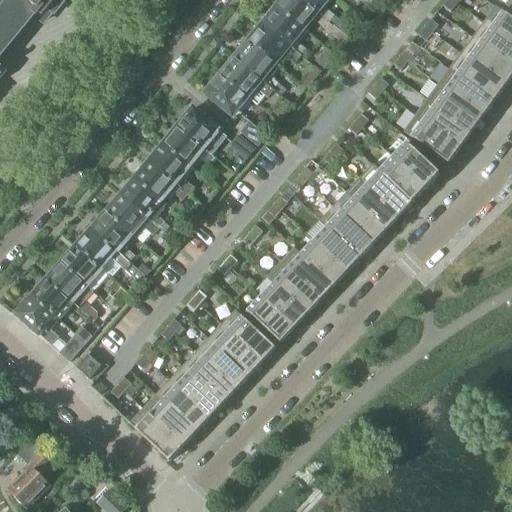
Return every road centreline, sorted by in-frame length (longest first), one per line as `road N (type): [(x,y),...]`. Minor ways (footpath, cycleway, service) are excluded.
road 1 (residential): [(179,510),(511,158)]
road 2 (unknown): [(74,411),(363,81)]
road 3 (residential): [(219,0),(0,260)]
road 4 (residential): [(179,510),(0,341)]
